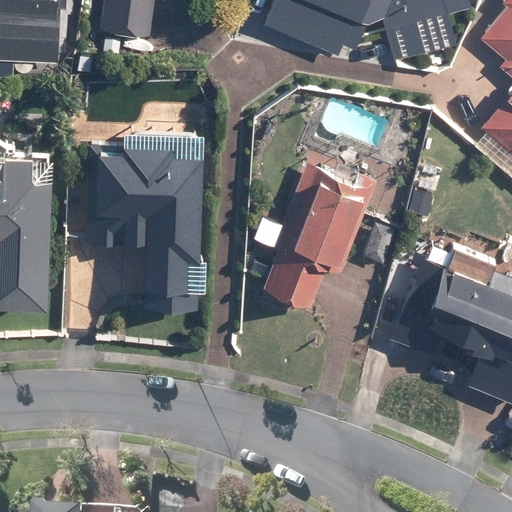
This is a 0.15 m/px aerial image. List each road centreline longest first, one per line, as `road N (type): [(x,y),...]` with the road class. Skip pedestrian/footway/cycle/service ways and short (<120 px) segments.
road 1 (residential): [(0,407),(205,427),(314,455)]
road 2 (residential): [(314,455),(389,460),(484,511)]
